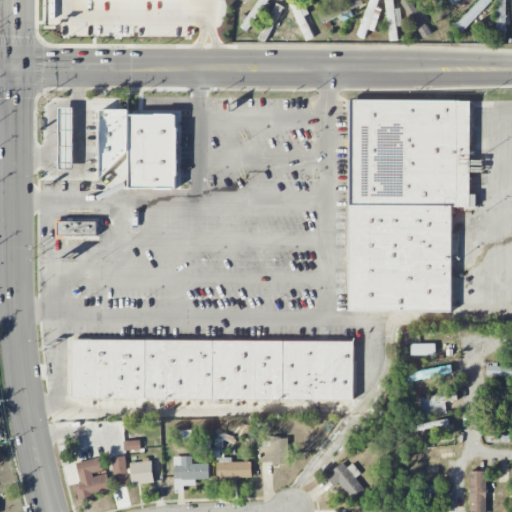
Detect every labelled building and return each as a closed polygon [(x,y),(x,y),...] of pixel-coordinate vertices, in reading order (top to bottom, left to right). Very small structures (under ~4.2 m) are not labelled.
[(396,27),(402,26),(400,8),(394,9),(393,0),(384,0),(390,42),(398,40),(396,27)] [(432,33),(410,0),(403,0),(400,2),(423,39),(432,33)] [(461,34),(492,1),(491,0),(480,0),(454,27),(461,34)] [(496,0),(496,38),(506,38),(505,0),(496,0)] [(300,8),(297,1),(290,4),(306,41),(314,38),(305,16),(309,14),(305,5),(300,8)] [(259,39),(267,43),(283,6),(275,3),(259,39)] [(375,30),(381,8),(370,4),(363,27),(375,30)] [(452,206),(475,207),(475,195),(470,195),(471,100),(350,99),(348,310),(451,311),(452,206)] [(75,168),(75,106),(59,106),(59,169),(75,168)] [(101,180),(129,150),(129,108),(101,108),(101,180)] [(97,221),(56,221),(56,237),(97,237),(97,221)] [(72,339),(72,396),(353,399),(353,341),(72,339)] [(436,355),(435,344),(411,344),(411,356),(436,355)] [(511,366),(487,365),(486,376),(511,376),(511,366)] [(408,380),(452,377),(451,368),(407,370),(408,380)] [(446,413),(445,402),(457,400),(456,392),(420,397),(423,417),(446,413)] [(449,428),(449,421),(414,423),(415,429),(449,428)] [(511,431),(488,431),(487,443),(511,443),(511,431)] [(289,463),(289,437),(271,437),(271,446),(261,447),(261,464),(289,463)] [(141,449),(140,439),(124,442),(125,452),(141,449)] [(408,453),(410,462),(453,456),(452,447),(408,453)] [(209,479),(209,464),(192,464),(192,456),(174,457),(175,493),(184,493),(184,486),(195,486),(195,479),(209,479)] [(115,487),(128,486),(126,457),(113,458),(115,487)] [(76,463),(81,483),(74,485),(77,501),(111,492),(107,472),(104,473),(100,458),(76,463)] [(251,462),(231,462),(231,458),(217,458),(218,480),(252,479),(251,462)] [(355,478),(361,474),(350,459),(328,477),(335,486),(339,482),(352,499),(365,490),(355,478)] [(131,461),(132,484),(153,484),(152,460),(131,461)] [(485,511),(486,471),(470,471),(469,511),(485,511)] [(437,496),(438,485),(424,485),(423,495),(437,496)]
